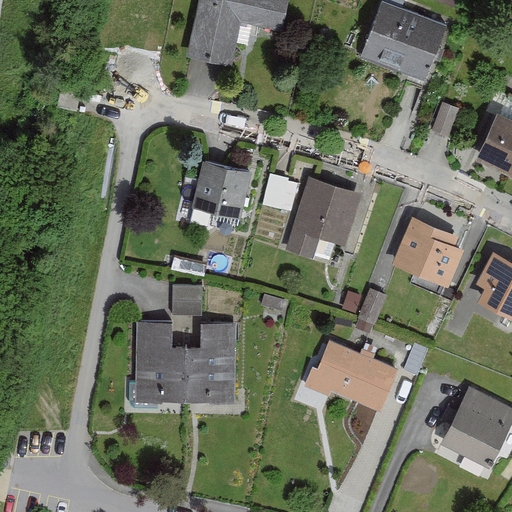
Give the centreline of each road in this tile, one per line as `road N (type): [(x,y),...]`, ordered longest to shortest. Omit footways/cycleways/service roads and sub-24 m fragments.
road 1 (residential): [(511,216),(224,116),(139,96),(110,257)]
road 2 (residential): [(110,257),(73,463),(89,498),(151,511)]
